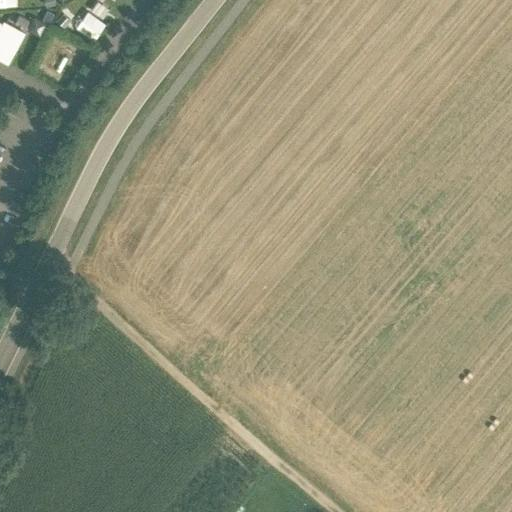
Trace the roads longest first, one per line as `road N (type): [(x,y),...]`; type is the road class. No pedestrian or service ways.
road 1 (unclassified): [(0,359),(100,151),(214,0)]
road 2 (track): [(50,258),(336,511)]
